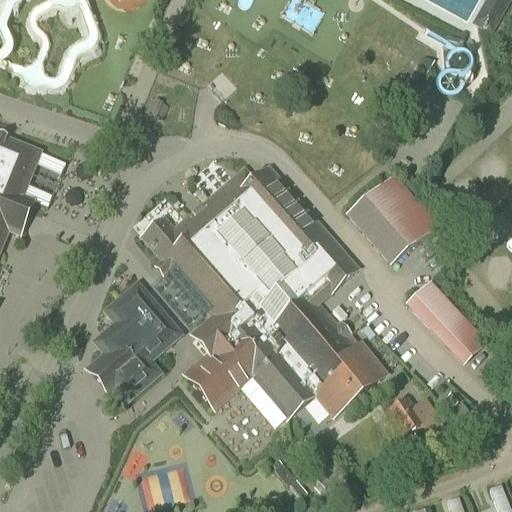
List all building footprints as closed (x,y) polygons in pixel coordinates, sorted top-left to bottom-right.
[(38,0),(25,0),(36,28),(48,24),(38,0)] [(489,38),(509,0),(489,0),(473,29),(489,38)] [(39,43),(28,51),(47,79),(59,72),(39,43)] [(171,127),(177,111),(165,107),(159,123),(171,127)] [(0,258),(8,237),(20,242),(35,205),(24,200),(43,154),(0,137),(0,131),(2,127),(0,125),(0,258)] [(48,158),(31,200),(56,210),(73,168),(48,158)] [(360,274),(269,170),(255,182),(244,170),(200,209),(204,212),(194,220),(191,216),(173,231),(164,220),(138,242),(208,322),(183,344),(200,364),(181,380),(213,417),(243,392),(269,422),(271,425),(275,426),(278,426),(282,426),(284,425),(286,427),(314,403),(332,425),(388,380),(361,346),(356,350),(349,342),(352,339),(341,326),(337,330),(320,309),(360,274)] [(389,272),(438,229),(393,179),(344,221),(389,272)] [(498,186),(479,203),(489,214),(508,197),(498,186)] [(463,372),(486,350),(429,288),(404,311),(463,372)] [(124,410),(160,379),(149,367),(181,340),(137,289),(104,317),(115,329),(102,340),(105,343),(96,351),(104,360),(90,371),(124,410)] [(401,442),(419,431),(434,454),(451,443),(425,404),(413,412),(407,404),(385,418),(401,442)] [(299,481),(306,474),(299,466),(291,473),(299,481)] [(325,493),(342,477),(334,468),(316,484),(317,485),(313,489),(319,496),(323,492),(325,493)] [(179,478),(181,510),(198,509),(196,477),(179,478)] [(155,484),(157,511),(172,511),(170,483),(155,484)]
